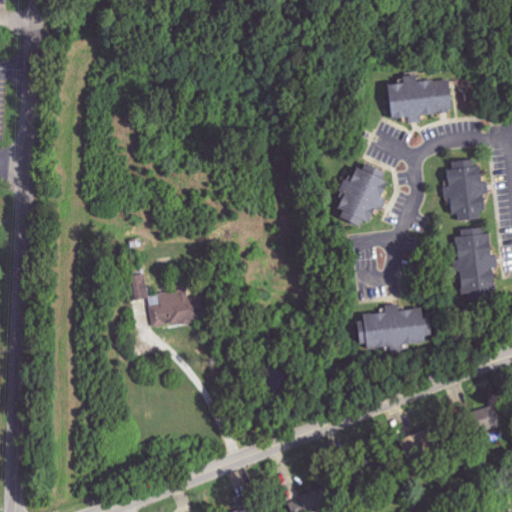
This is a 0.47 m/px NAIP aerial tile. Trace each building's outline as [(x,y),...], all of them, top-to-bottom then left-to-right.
[(386,86),(388,120),(408,119),(408,124),(420,123),(419,116),(451,113),(449,80),(416,82),(415,76),(402,77),(403,85),(386,86)] [(444,162),(450,213),(457,212),(458,220),(483,218),(480,194),(488,193),(487,181),(482,181),(480,165),(474,166),(473,158),(444,162)] [(336,218),(356,227),(359,220),(365,223),(372,208),(377,211),(383,199),(378,197),(385,182),(379,180),(382,173),(362,163),(359,170),(353,167),(346,182),(341,179),(335,191),(341,194),(335,208),(340,211),(336,218)] [(489,229),(461,231),(461,235),(454,236),(457,284),(469,284),(469,295),(494,293),(492,266),(497,266),(497,255),(491,255),(489,229)] [(133,299),(148,297),(144,273),(129,275),(133,299)] [(153,325),(202,321),(200,297),(188,298),(187,290),(157,292),(158,303),(151,303),(153,325)] [(361,313),(363,346),(429,343),(428,309),(397,310),(397,304),(385,305),(385,312),(361,313)] [(499,425),(494,406),(469,412),(474,432),(499,425)] [(291,511),(299,511),(320,502),(314,490),(288,503),(291,511)]
